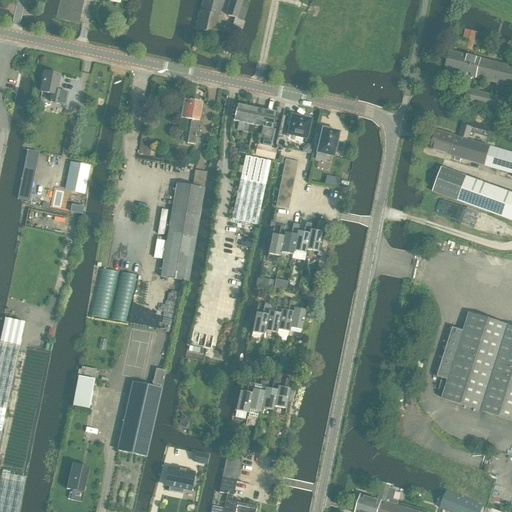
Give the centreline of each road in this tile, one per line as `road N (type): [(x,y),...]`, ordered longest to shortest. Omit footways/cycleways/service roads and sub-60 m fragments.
road 1 (tertiary): [(401,122),(0,32)]
road 2 (tertiary): [(322,490),(376,224)]
road 3 (unknown): [(511,423),(454,406),(435,390),(462,277)]
road 4 (unclassified): [(401,122),(426,0)]
